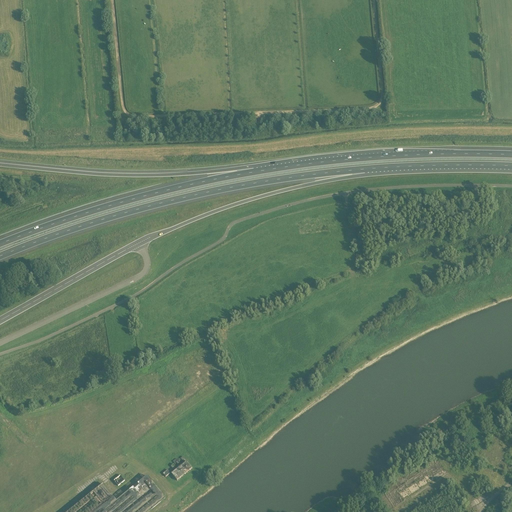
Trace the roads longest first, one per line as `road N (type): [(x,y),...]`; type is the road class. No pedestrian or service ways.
road 1 (unclassified): [(511,186),(389,187),(237,220),(221,240),(132,296),(0,354)]
road 2 (track): [(111,0),(121,101),(135,116),(371,108),(382,94),(373,0)]
road 3 (motorway): [(0,256),(166,201),(385,168)]
road 4 (motorway): [(281,167),(152,193),(0,243)]
road 5 (motorway): [(281,167),(120,174),(0,163)]
road 6 (motorway): [(138,242),(244,201),(385,168)]
road 7 (motorway): [(511,154),(281,167)]
road 8 (unclassified): [(138,242),(147,262),(142,275),(0,343)]
road 9 (secondary): [(0,320),(138,242)]
road 10 (motorway): [(385,168),(511,165)]
